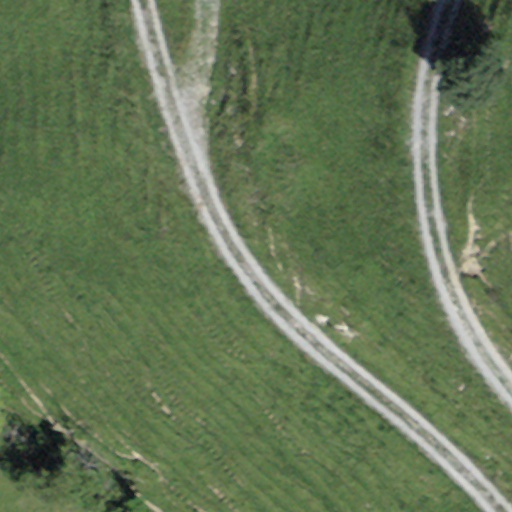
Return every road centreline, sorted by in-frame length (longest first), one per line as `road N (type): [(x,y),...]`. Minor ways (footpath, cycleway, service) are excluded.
road 1 (track): [(507,511),(376,383),(246,283),(177,129),(143,0)]
road 2 (track): [(446,0),(423,84),(429,180),(454,301),(511,388)]
